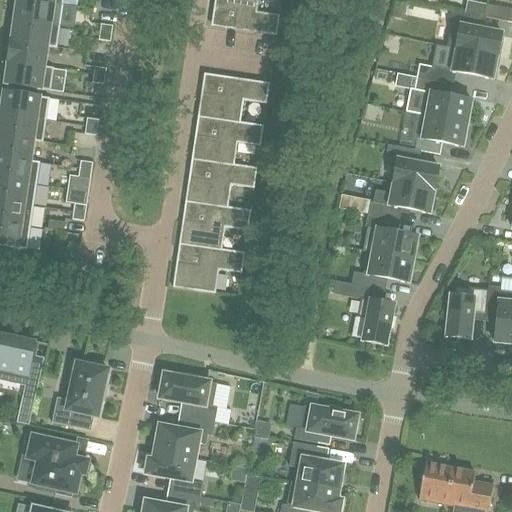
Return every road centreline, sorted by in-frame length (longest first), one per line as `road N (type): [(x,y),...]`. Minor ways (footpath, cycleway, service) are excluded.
road 1 (residential): [(406,354),(431,283),(511,124)]
road 2 (residential): [(163,243),(200,0)]
road 3 (residential): [(128,0),(99,207),(116,235)]
road 4 (residential): [(146,341),(109,511)]
road 5 (residential): [(376,511),(406,354)]
